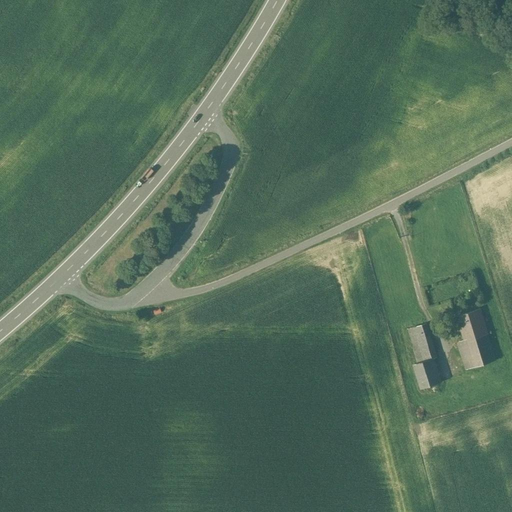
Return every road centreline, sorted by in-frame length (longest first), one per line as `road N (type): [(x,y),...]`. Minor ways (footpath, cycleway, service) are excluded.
road 1 (unclassified): [(63,275),(77,291),(115,305),(142,293),(205,288),(392,205),(511,140)]
road 2 (secondary): [(63,275),(172,154),(276,0)]
